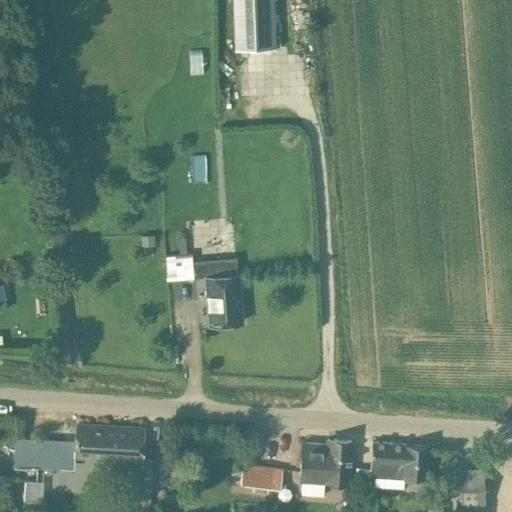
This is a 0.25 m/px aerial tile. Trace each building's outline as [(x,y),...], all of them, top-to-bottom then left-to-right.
[(275,47),(273,0),(232,0),(235,49),(239,49),(243,49),(275,47)] [(244,50),(231,50),(232,59),(244,59),(244,50)] [(142,245),(154,245),(153,235),(141,235),(142,245)] [(181,277),(193,276),(191,253),(179,254),(181,277)] [(242,321),(238,273),(205,275),(210,323),(242,321)] [(75,441),(37,439),(36,442),(16,441),(15,465),(56,467),(56,460),(74,461),(74,457),(141,461),(143,427),(76,423),(75,441)] [(300,480),(302,480),(301,494),(323,495),(324,481),(348,483),(351,440),(328,439),(328,443),(302,442),(300,480)] [(383,487),(403,488),(404,480),(424,481),(425,477),(426,477),(428,444),(372,440),(369,477),(383,478),(383,487)] [(141,461),(138,496),(150,497),(153,462),(141,461)] [(243,463),(240,484),(279,488),(282,467),(243,463)] [(458,469),(460,507),(485,506),(483,468),(458,469)] [(0,508),(10,508),(9,480),(0,480),(0,508)]
